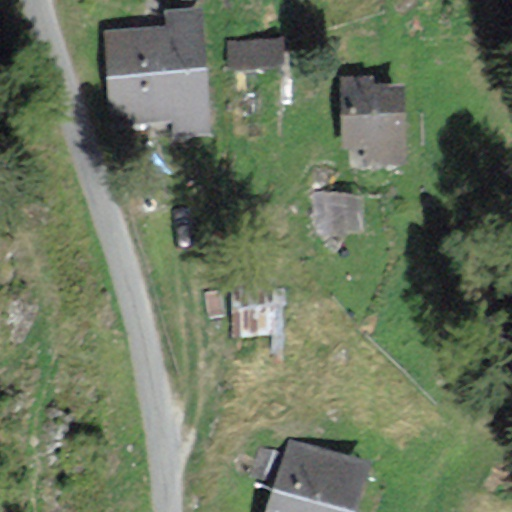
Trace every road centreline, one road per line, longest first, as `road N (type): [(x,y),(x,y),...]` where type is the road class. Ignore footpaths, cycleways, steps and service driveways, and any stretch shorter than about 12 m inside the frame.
road 1 (track): [(31,0),(152,371),(166,511)]
road 2 (track): [(0,365),(20,354),(44,362),(37,494),(43,511)]
